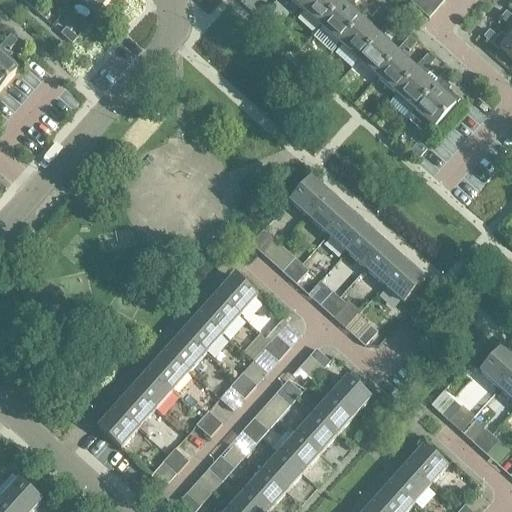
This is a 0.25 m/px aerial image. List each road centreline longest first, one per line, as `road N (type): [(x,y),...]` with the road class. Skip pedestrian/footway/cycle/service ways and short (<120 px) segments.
road 1 (residential): [(166,0),(172,15),(162,51),(0,233)]
road 2 (residential): [(119,511),(0,405)]
